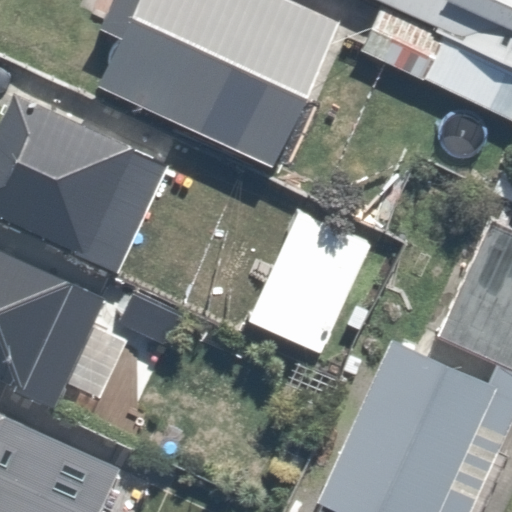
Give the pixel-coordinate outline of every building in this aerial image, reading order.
[(349,43),(364,12),(337,0),(85,0),(78,15),(105,28),(79,83),(215,148),(257,167),(260,160),(315,45),(342,58),(349,43)] [(511,120),(511,66),(372,0),(369,0),(364,12),(349,43),(511,120)] [(511,0),(372,0),(511,66),(511,0)] [(193,234),(168,222),(191,172),(0,82),(0,214),(124,273),(235,326),(259,276),(189,243),(193,234)] [(436,336),(495,363),(511,370),(511,229),(505,226),(490,220),(436,336)] [(0,381),(66,412),(103,430),(136,414),(136,353),(112,341),(118,328),(101,320),(114,292),(0,238),(0,381)] [(469,511),(511,419),(511,370),(495,363),(486,383),(390,340),(315,503),(322,506),(318,511),(469,511)] [(17,475),(40,426),(0,406),(0,511),(24,511),(37,485),(17,475)]
